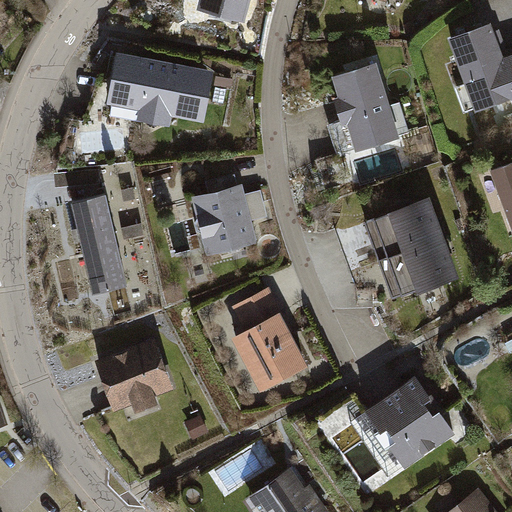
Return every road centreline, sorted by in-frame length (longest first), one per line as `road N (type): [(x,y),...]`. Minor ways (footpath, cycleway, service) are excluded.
road 1 (residential): [(127,511),(85,466),(39,391),(18,334),(5,242),(16,153),(33,97),(92,0)]
road 2 (residential): [(355,376),(306,272),(276,168),(271,93),(288,0)]
